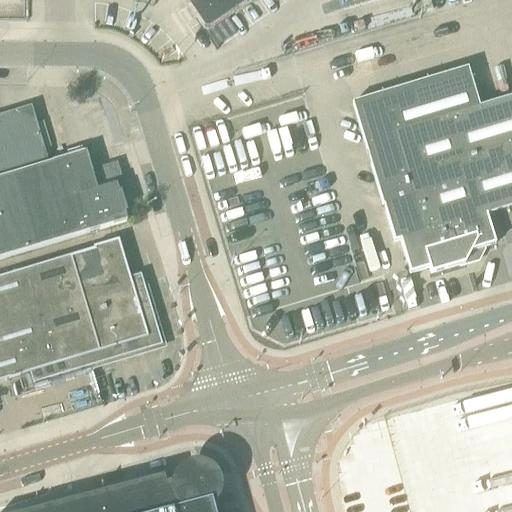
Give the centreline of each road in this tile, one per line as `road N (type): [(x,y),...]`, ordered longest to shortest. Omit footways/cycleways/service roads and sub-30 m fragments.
road 1 (unclassified): [(0,54),(104,60),(133,80),(150,106),(189,260),(237,396)]
road 2 (tertiary): [(511,306),(260,390)]
road 3 (tertiary): [(320,405),(511,342)]
road 4 (tertiary): [(0,468),(177,413)]
